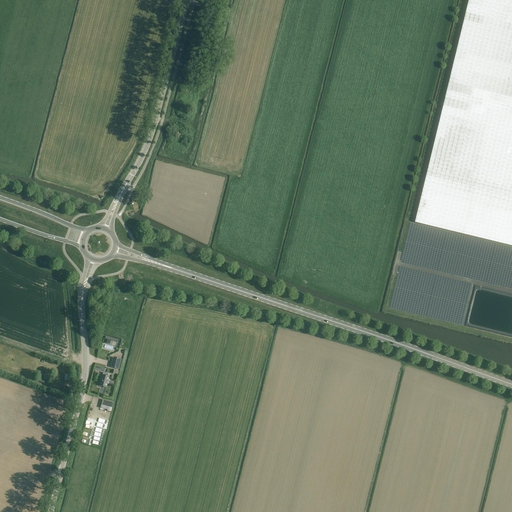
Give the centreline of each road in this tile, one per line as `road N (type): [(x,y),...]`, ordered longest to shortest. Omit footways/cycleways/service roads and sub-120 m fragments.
road 1 (primary): [(511,384),(153,262)]
road 2 (tertiary): [(51,511),(83,390),(84,284)]
road 3 (tertiary): [(116,203),(152,130),(189,0)]
